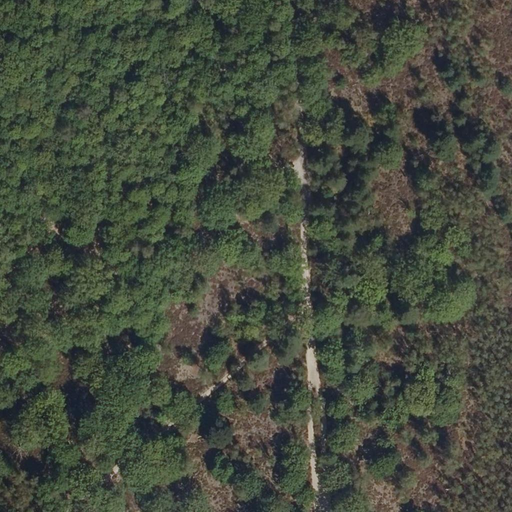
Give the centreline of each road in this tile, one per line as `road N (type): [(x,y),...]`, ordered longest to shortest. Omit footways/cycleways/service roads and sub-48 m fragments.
road 1 (track): [(296,137),(316,511)]
road 2 (track): [(58,511),(308,308)]
road 3 (track): [(296,137),(237,0)]
road 4 (track): [(294,0),(296,137)]
